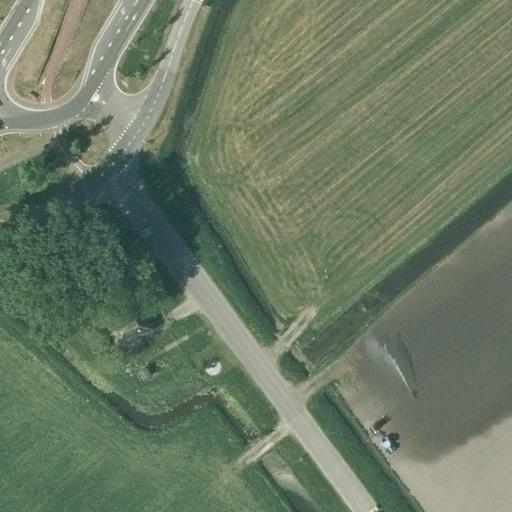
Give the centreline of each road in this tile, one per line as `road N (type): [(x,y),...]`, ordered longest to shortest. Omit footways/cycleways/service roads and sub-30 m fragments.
road 1 (secondary): [(364,511),(106,170)]
road 2 (unclassified): [(140,129),(191,0)]
road 3 (unclassified): [(0,231),(58,208),(106,170)]
